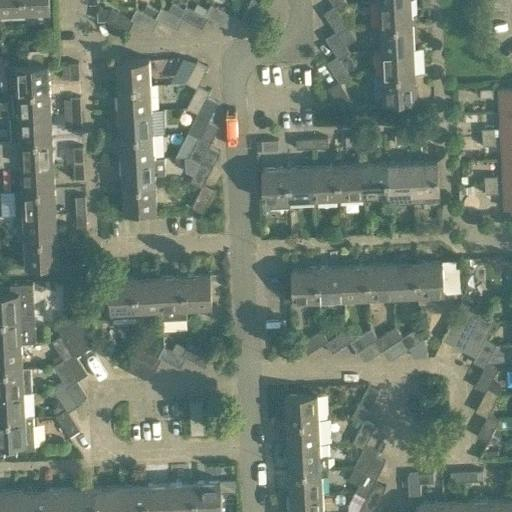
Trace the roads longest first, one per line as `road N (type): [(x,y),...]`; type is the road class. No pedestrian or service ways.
road 1 (residential): [(252,443),(107,451),(103,385),(248,377)]
road 2 (residential): [(241,234),(228,40),(296,36),(308,22),(306,0)]
road 3 (residential): [(392,369),(457,366),(464,460),(397,464)]
road 4 (residential): [(96,242),(241,234)]
road 5 (residential): [(248,377),(392,369)]
road 6 (residential): [(248,377),(241,234)]
